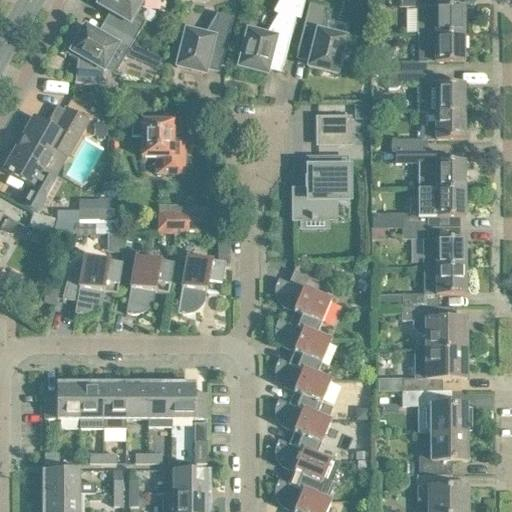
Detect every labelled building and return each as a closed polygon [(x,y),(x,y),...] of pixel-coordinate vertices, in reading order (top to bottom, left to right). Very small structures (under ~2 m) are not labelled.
[(100,0),(97,7),(110,14),(104,25),(134,42),(145,23),(144,22),(143,23),(134,18),(144,0),(161,2),(162,2),(162,0),(100,0)] [(283,68),(295,19),(301,21),(305,0),(280,0),(274,14),(278,15),(278,16),(266,37),(247,32),(238,68),(266,76),(269,65),(283,68)] [(426,8),(426,0),(401,0),(402,8),(417,8),(417,36),(419,36),(464,35),(464,8),(426,8)] [(326,11),(326,10),(309,5),(297,54),(311,58),(308,68),(336,76),(345,39),(327,34),(326,11)] [(221,68),(234,19),(216,15),(216,16),(204,37),(186,32),(176,68),(204,76),(207,65),(221,68)] [(134,42),(104,25),(97,35),(85,28),(74,46),(71,44),(63,59),(64,59),(66,55),(80,63),(78,67),(78,71),(76,75),(77,79),(76,83),(74,83),(74,84),(108,88),(108,87),(102,86),(103,72),(113,54),(122,60),(122,61),(123,61),(134,42)] [(464,64),(464,35),(419,36),(419,62),(419,65),(427,65),(464,64)] [(427,74),(427,65),(419,65),(419,62),(395,63),(395,71),(401,71),(401,74),(427,74)] [(427,85),(427,74),(401,74),(401,75),(387,75),(388,90),(397,90),(401,86),(415,86),(415,113),(426,113),(464,113),(464,85),(427,85)] [(366,106),(354,106),(354,120),(366,120),(366,106)] [(54,130),(38,120),(20,151),(16,149),(3,172),(8,174),(5,179),(9,181),(12,177),(35,190),(33,195),(45,202),(56,182),(44,175),(56,153),(67,160),(88,123),(65,109),(54,130)] [(464,142),(464,113),(426,113),(426,128),(420,128),(421,140),(421,142),(427,142),(464,142)] [(349,120),(317,120),(317,146),(349,146),(349,120)] [(184,142),(172,142),(173,123),(142,123),(142,125),(132,125),(131,140),(142,140),(142,159),(157,159),(156,175),(184,176),(184,142)] [(95,125),(94,138),(97,138),(96,141),(104,142),(104,139),(107,139),(108,126),(95,125)] [(427,152),(427,142),(421,142),(421,140),(391,140),(391,152),(402,152),(427,152)] [(118,157),(119,144),(110,144),(110,157),(118,157)] [(427,163),(427,152),(402,152),(402,164),(419,164),(419,163),(427,163)] [(316,220),(334,220),(334,201),(348,201),(348,169),(346,169),(346,160),(308,160),(308,179),(304,179),(304,192),(294,192),(294,220),(311,220),(311,222),(316,222),(316,220)] [(465,191),(465,163),(427,163),(419,163),(419,164),(419,191),(465,191)] [(465,220),(465,191),(419,191),(419,209),(409,209),(409,218),(402,218),(402,230),(436,230),(436,220),(465,220)] [(114,201),(79,201),(79,226),(95,226),(115,225),(114,201)] [(32,216),(28,228),(53,236),(57,223),(32,216)] [(207,219),(186,218),(158,218),(158,232),(207,232),(207,219)] [(436,241),(436,230),(402,230),(402,241),(423,240),(423,268),(465,268),(465,240),(436,241)] [(122,266),(84,260),(82,274),(71,272),(63,301),(76,303),(74,315),(80,316),(84,316),(89,315),(92,312),(95,309),(96,305),(99,293),(117,296),(122,266)] [(126,315),(131,316),(136,316),(140,315),(144,312),(146,309),(148,305),(150,293),(168,296),(173,266),(136,260),(126,315)] [(220,296),(225,266),(187,260),(177,315),(183,316),(187,316),(191,315),(195,312),(198,309),(199,305),(201,293),(220,296)] [(465,297),(465,268),(423,268),(424,295),(402,296),(402,310),(439,309),(439,297),(465,297)] [(278,281),(276,287),(275,291),(276,295),(277,299),(280,303),(284,305),(295,310),(288,326),(316,337),(330,303),(316,297),(321,285),(294,273),(288,285),(278,281)] [(441,309),(439,309),(402,310),(401,323),(413,323),(413,330),(419,336),(426,336),(426,351),(466,351),(465,321),(441,321),(441,309)] [(316,337),(288,326),(278,321),(276,327),(275,331),(275,335),(277,340),(280,343),(284,345),(295,350),(288,366),(316,377),(330,343),(316,337)] [(466,381),(466,351),(426,351),(414,351),(414,352),(414,368),(415,380),(402,381),(402,393),(420,393),(442,393),(442,381),(466,381)] [(316,377),(288,366),(278,362),(276,367),(275,371),(276,376),(277,380),(280,383),(284,385),(295,390),(288,406),(327,422),(332,410),(321,405),(330,383),(316,377)] [(80,421),(80,385),(66,385),(66,388),(56,388),(56,395),(44,395),(44,421),(56,421),(80,421)] [(103,431),(103,388),(94,388),(94,385),(80,385),(80,421),(80,431),(103,431)] [(125,421),(126,385),(112,385),(112,388),(103,388),(103,431),(126,431),(125,421)] [(148,421),(148,388),(140,388),(140,385),(126,385),(125,421),(148,421)] [(171,421),(171,385),(157,385),(157,388),(148,388),(148,421),(149,430),(171,430),(171,421)] [(207,421),(207,395),(195,395),(195,388),(185,388),(185,385),(171,385),(171,421),(195,421),(207,421)] [(466,411),(466,407),(446,407),(446,393),(442,393),(420,393),(402,393),(402,408),(418,408),(419,435),(432,435),(466,435),(466,434),(471,434),(471,411),(466,411)] [(327,422),(288,406),(278,402),(276,407),(275,411),(276,416),(277,420),(280,423),(284,426),(295,430),(288,446),(316,458),(330,423),(327,422)] [(466,463),(466,435),(432,435),(432,453),(420,453),(420,477),(444,478),(446,478),(446,463),(466,463)] [(330,463),(316,458),(288,446),(278,442),(276,447),(275,452),(276,456),(277,460),(280,463),(284,466),(295,470),(288,486),(327,502),(332,490),(321,486),(330,463)] [(195,449),(194,466),(206,466),(206,449),(195,449)] [(45,455),(45,466),(60,466),(60,455),(45,455)] [(103,466),(103,457),(90,457),(90,466),(103,466)] [(116,457),(103,457),(103,466),(116,466),(116,457)] [(149,466),(149,457),(135,457),(135,466),(149,466)] [(161,457),(149,457),(149,466),(161,466),(161,457)] [(79,472),(43,472),(43,487),(45,487),(45,495),(79,495),(95,495),(95,485),(79,485),(79,472)] [(209,487),(209,472),(173,472),(173,485),(157,485),(157,496),(206,496),(206,487),(209,487)] [(444,489),(444,478),(420,477),(418,477),(418,504),(430,504),(429,511),(466,511),(466,489),(444,489)] [(327,502),(288,486),(278,482),(276,487),(275,492),(276,496),(277,500),(280,504),(284,506),(295,510),(294,511),(326,511),(330,504),(327,502)] [(113,483),(113,496),(123,496),(123,483),(113,483)] [(138,483),(129,483),(129,496),(138,496),(138,483)] [(78,511),(79,495),(45,495),(46,505),(43,505),(42,511),(78,511)] [(123,509),(123,496),(113,496),(113,509),(123,509)] [(138,509),(138,496),(129,496),(129,509),(138,509)] [(206,505),(206,496),(157,496),(157,497),(163,497),(162,511),(208,511),(209,505),(206,505)]
